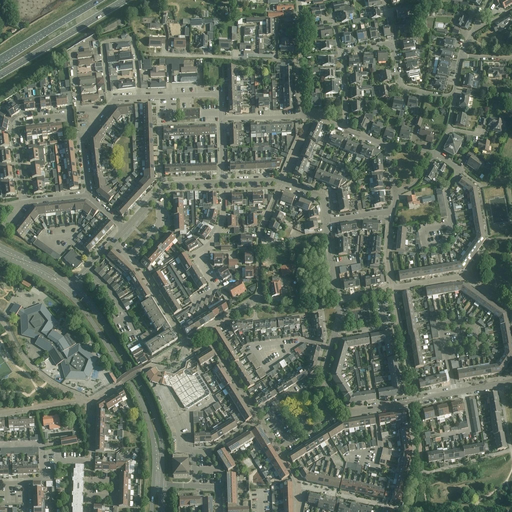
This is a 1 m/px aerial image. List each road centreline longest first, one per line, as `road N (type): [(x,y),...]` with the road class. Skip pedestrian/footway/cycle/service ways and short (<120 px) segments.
road 1 (tertiary): [(161,485),(151,408),(73,288)]
road 2 (tertiary): [(65,291),(142,405),(154,446),(153,484)]
road 3 (tertiary): [(342,410),(511,381)]
road 4 (residential): [(25,203),(16,126),(67,116),(82,136)]
road 5 (residential): [(110,103),(101,43),(131,37),(139,97)]
road 6 (primary): [(0,74),(126,0)]
road 7 (residential): [(192,302),(211,289),(195,255),(220,222),(221,184)]
road 8 (residential): [(261,306),(258,237),(282,181)]
road 9 (residential): [(281,343),(256,346),(265,368),(305,341),(329,348)]
